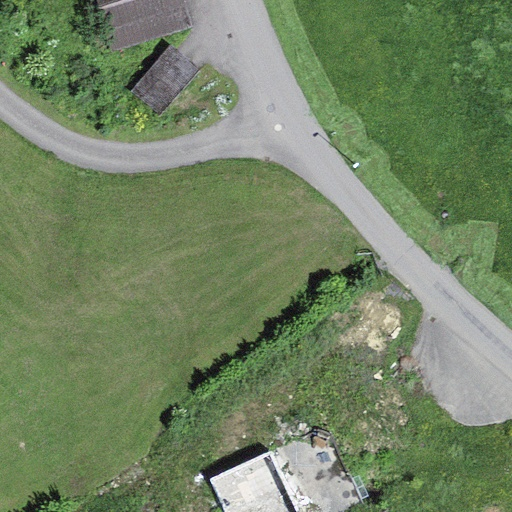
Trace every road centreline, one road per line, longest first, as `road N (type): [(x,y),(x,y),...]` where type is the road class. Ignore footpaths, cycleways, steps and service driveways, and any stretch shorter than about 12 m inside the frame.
road 1 (unclassified): [(511,362),(444,303),(276,109),(236,0)]
road 2 (track): [(0,99),(73,149),(115,160),(171,157),(228,138),(276,109)]
